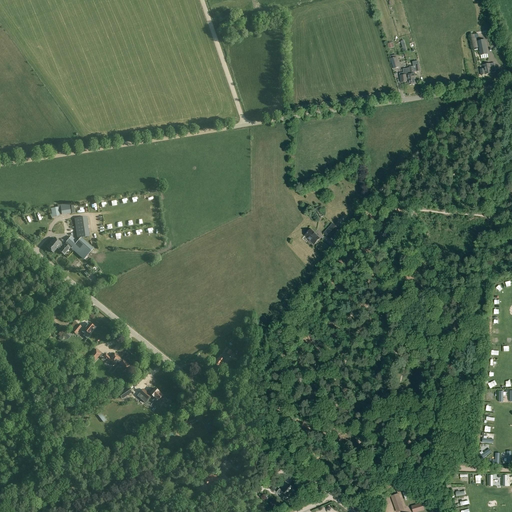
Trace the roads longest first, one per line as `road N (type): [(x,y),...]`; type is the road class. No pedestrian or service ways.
road 1 (unclassified): [(0,164),(511,83)]
road 2 (unclassified): [(332,495),(0,224)]
road 3 (track): [(225,408),(359,211),(496,90)]
road 4 (track): [(202,0),(244,124)]
